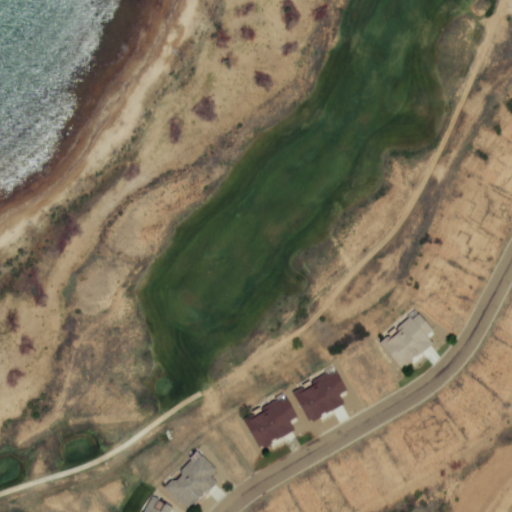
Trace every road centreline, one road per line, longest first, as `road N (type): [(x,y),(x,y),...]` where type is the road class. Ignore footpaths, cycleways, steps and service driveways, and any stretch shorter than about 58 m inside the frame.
road 1 (track): [(501,0),(420,186),(388,235),(239,371),(98,462),(0,495)]
road 2 (residential): [(511,255),(448,364),(224,511)]
